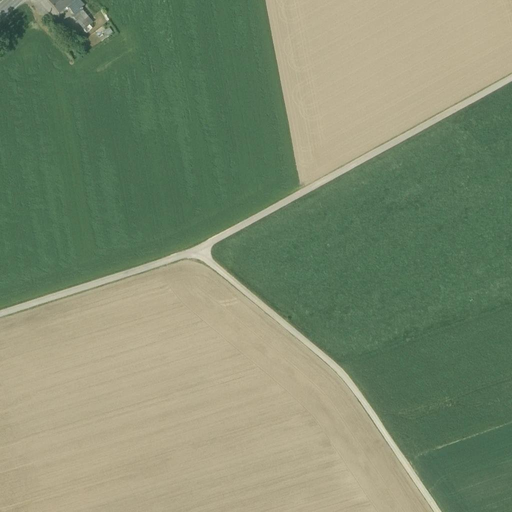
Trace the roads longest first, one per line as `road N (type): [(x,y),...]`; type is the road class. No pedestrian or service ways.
road 1 (unclassified): [(0,314),(196,250),(511,78)]
road 2 (track): [(196,250),(341,373),(435,511)]
